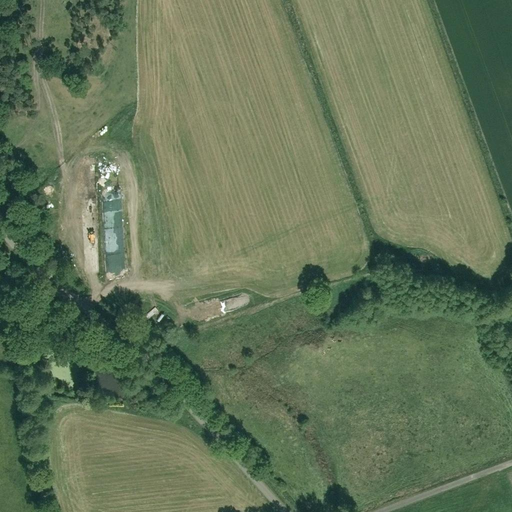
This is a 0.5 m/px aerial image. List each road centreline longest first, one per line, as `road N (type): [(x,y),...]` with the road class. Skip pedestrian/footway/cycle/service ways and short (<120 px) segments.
road 1 (unclassified): [(290,511),(155,370),(0,231)]
road 2 (track): [(100,320),(94,247),(67,197),(44,69),(54,0)]
road 3 (track): [(511,465),(389,511)]
